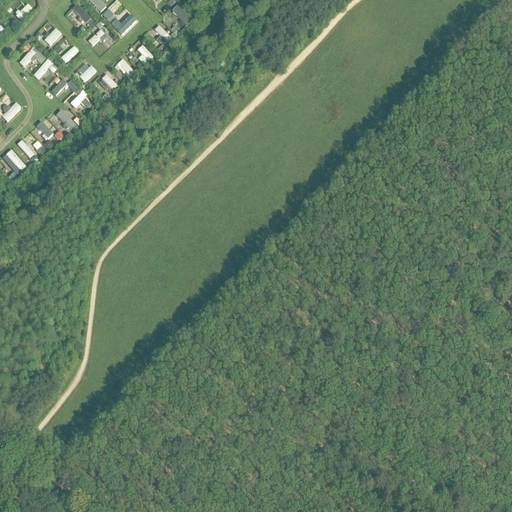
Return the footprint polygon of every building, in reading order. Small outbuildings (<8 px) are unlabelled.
[(89,10),(96,4),(92,0),(90,0),(84,5),(89,10)] [(177,3),(174,0),(173,0),(168,6),(171,9),(177,3)] [(110,6),(97,17),(102,23),(116,12),(110,6)] [(22,7),(11,20),(16,24),(27,11),(22,7)] [(65,16),(75,28),(83,21),(73,10),(65,16)] [(123,20),(112,32),(117,37),(128,24),(123,20)] [(149,33),(155,40),(151,42),(158,50),(167,43),(155,28),(149,33)] [(44,50),(56,38),(50,32),(38,43),(44,50)] [(83,45),(89,50),(100,37),(94,33),(83,45)] [(105,38),(99,42),(102,48),(108,44),(105,38)] [(64,61),(74,54),(71,49),(61,56),(64,61)] [(19,71),(31,57),(26,53),(14,66),(19,71)] [(124,78),(129,73),(118,62),(113,67),(124,78)] [(146,70),(140,65),(136,68),(142,74),(146,70)] [(41,68),(32,81),(39,86),(48,73),(41,68)] [(74,81),(80,86),(92,73),(86,68),(74,81)] [(108,94),(113,88),(102,77),(97,83),(108,94)] [(57,79),(47,96),(54,100),(64,83),(57,79)] [(111,100),(106,96),(102,100),(107,105),(111,100)] [(71,112),(81,102),(76,97),(66,106),(71,112)] [(10,106),(0,116),(0,123),(3,126),(16,111),(10,106)] [(69,126),(51,112),(46,118),(65,132),(69,126)] [(82,125),(77,120),(73,123),(78,129),(82,125)] [(38,123),(29,132),(39,144),(49,136),(38,123)] [(59,134),(54,138),(58,142),(59,142),(63,138),(59,134)] [(30,142),(26,146),(30,151),(35,146),(30,142)] [(24,162),(29,157),(17,143),(11,148),(24,162)] [(41,149),(36,153),(40,158),(45,153),(41,149)] [(6,153),(0,158),(14,175),(20,170),(6,153)] [(18,179),(13,174),(9,178),(13,183),(18,179)]
